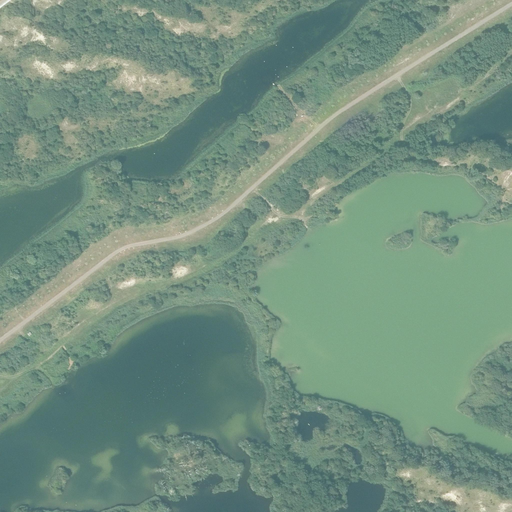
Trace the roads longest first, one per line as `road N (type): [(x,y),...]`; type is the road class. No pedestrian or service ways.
road 1 (track): [(0,341),(112,256),(204,233),(333,116),(511,4)]
road 2 (track): [(0,391),(84,325),(226,257),(311,202),(511,54)]
